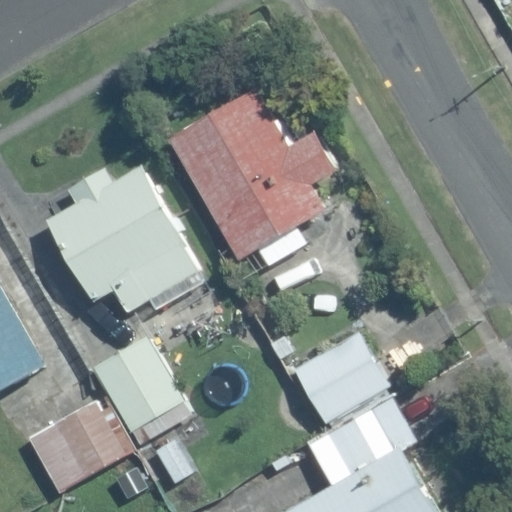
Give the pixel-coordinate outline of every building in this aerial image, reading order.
[(266,83),(178,133),(245,252),(260,243),(271,262),(314,238),(302,216),(333,198),(324,182),(350,168),(318,112),(291,127),(266,83)] [(53,215),(55,218),(100,300),(122,287),(136,313),(209,272),(147,162),(119,178),(112,166),(75,187),(82,199),(53,215)] [(0,391),(52,361),(0,270),(0,391)] [(331,418),(339,413),(391,380),(360,330),(300,368),(331,418)] [(101,362),(104,366),(144,440),(200,410),(157,332),(101,362)] [(66,490),(74,485),(141,448),(110,392),(35,433),(66,490)] [(447,511),(408,445),(423,435),(397,392),(314,441),(337,480),(290,508),(292,511),(447,511)]
